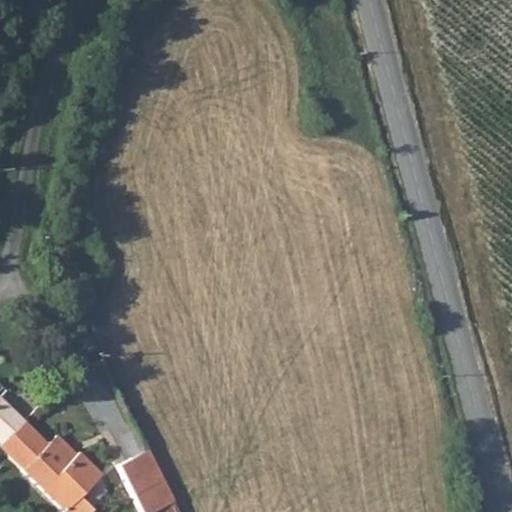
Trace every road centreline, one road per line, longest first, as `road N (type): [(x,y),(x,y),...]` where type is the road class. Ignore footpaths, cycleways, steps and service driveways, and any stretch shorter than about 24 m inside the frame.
road 1 (tertiary): [(369,0),(506,511)]
road 2 (residential): [(0,277),(42,82),(75,0)]
